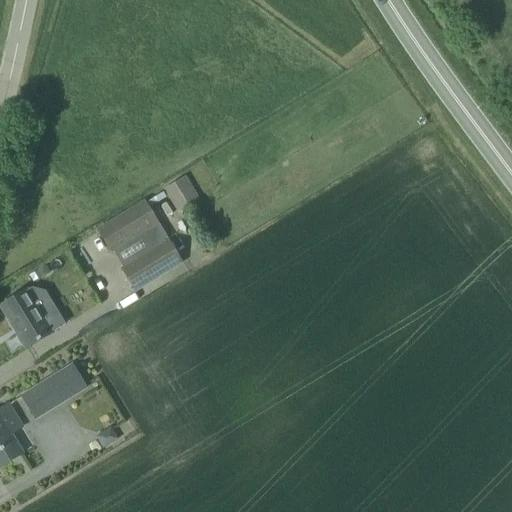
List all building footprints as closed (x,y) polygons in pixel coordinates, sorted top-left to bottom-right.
[(185,176),(164,190),(171,201),(192,187),(187,178),(185,176)] [(122,269),(135,291),(182,262),(145,202),(98,230),(111,252),(141,234),(151,251),(122,269)] [(52,332),(27,290),(1,306),(27,348),(52,332)] [(22,397),(35,418),(86,387),(73,366),(22,397)] [(22,427),(8,405),(0,410),(0,467),(22,454),(10,434),(22,427)] [(110,425),(94,435),(103,449),(119,439),(110,425)]
